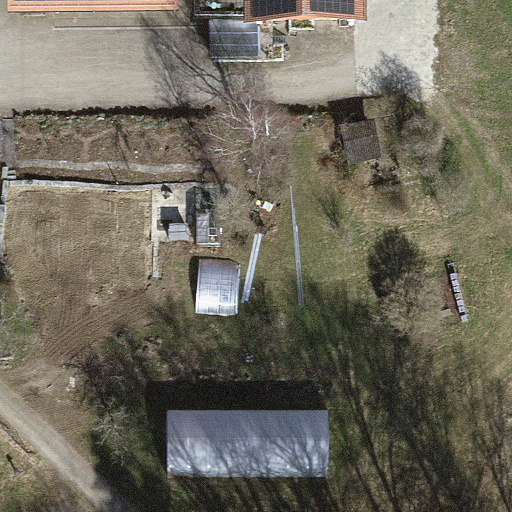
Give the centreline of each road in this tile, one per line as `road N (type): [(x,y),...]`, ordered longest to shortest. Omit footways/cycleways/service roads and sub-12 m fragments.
road 1 (track): [(511,234),(396,68)]
road 2 (track): [(108,511),(0,406)]
